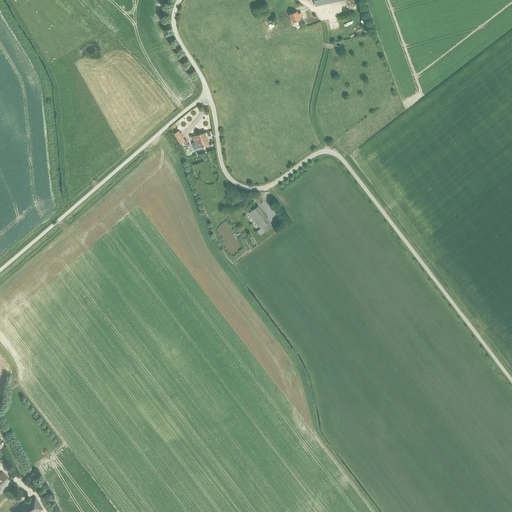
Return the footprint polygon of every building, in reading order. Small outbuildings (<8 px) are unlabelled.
[(302,16),(304,15),(302,12),(298,14),(297,12),(290,15),(293,22),(303,18),(302,16)] [(195,142),(196,142),(198,143),(199,147),(202,147),(203,148),(205,147),(206,145),(209,145),(205,133),(201,134),(201,133),(200,134),(193,136),(195,142)] [(264,232),(273,225),(270,221),(269,222),(257,206),(253,210),(249,213),(260,228),(261,228),(264,232)] [(0,473),(0,491),(11,482),(2,472),(0,473)] [(11,511),(37,511),(43,509),(35,497),(11,511)]
